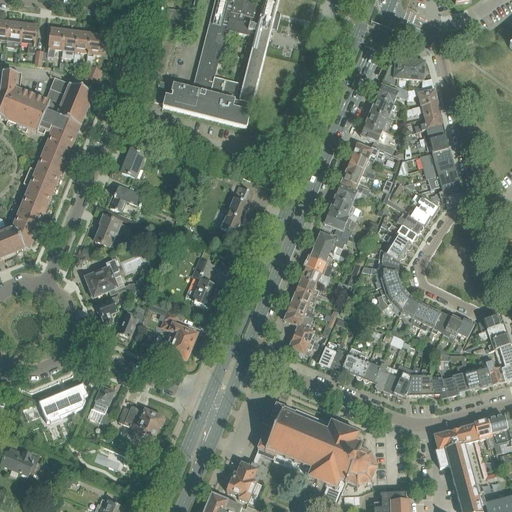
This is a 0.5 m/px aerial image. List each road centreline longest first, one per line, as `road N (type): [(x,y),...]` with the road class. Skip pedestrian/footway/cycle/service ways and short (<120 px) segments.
road 1 (secondary): [(370,0),(205,402)]
road 2 (secondary): [(244,356),(388,9)]
road 3 (residential): [(44,289),(125,90),(136,14)]
road 4 (residential): [(481,209),(447,220),(420,264),(421,282),(479,314),(511,303)]
road 5 (residential): [(418,426),(244,356)]
road 6 (residential): [(480,207),(441,33)]
road 7 (residential): [(205,402),(66,343)]
